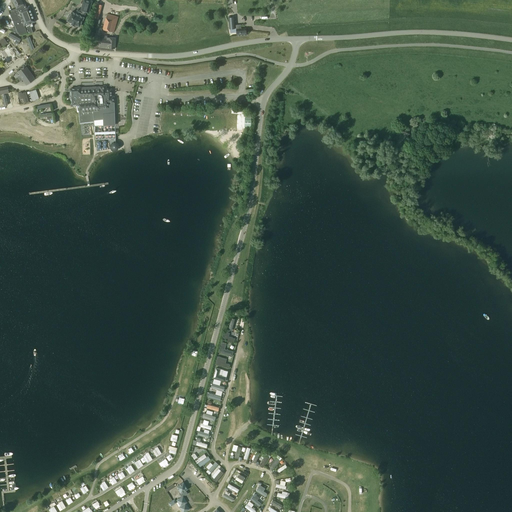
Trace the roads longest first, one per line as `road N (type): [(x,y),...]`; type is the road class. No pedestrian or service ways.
road 1 (unclassified): [(109,511),(181,464),(249,205),(263,95),(291,65),(297,39)]
road 2 (unclassified): [(297,39),(170,56),(85,51),(56,42),(29,0)]
road 3 (unclassified): [(511,40),(401,32),(297,39)]
